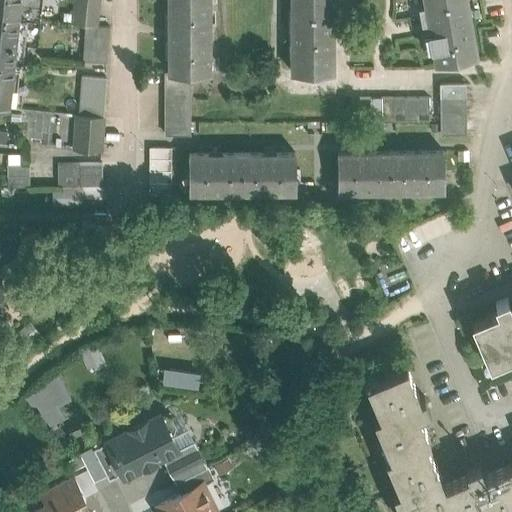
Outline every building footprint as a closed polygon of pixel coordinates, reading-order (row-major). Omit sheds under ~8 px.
[(0,0),(0,15),(27,18),(39,19),(40,0),(0,0)] [(99,0),(75,0),(73,23),(86,24),(97,25),(99,0)] [(211,73),(210,0),(170,0),(171,15),(170,15),(170,32),(171,32),(171,41),(170,41),(170,59),(171,59),(172,73),(192,73),(211,73)] [(333,0),(293,0),(294,13),(295,13),(295,31),(294,31),(293,41),(295,41),(295,58),(293,58),(293,72),(333,72),(333,0)] [(465,0),(425,0),(427,6),(424,7),(428,25),(430,24),(431,34),(429,34),(432,50),(434,50),(436,63),(476,56),(465,0)] [(27,18),(0,15),(0,61),(14,63),(22,64),(27,18)] [(97,25),(86,24),(84,61),(108,62),(110,25),(97,25)] [(14,63),(0,61),(0,105),(9,107),(14,63)] [(193,135),(192,73),(172,73),(167,73),(168,135),(193,135)] [(106,77),(82,75),(79,114),(103,116),(106,77)] [(465,133),(464,82),(440,83),(441,133),(465,133)] [(393,96),(359,96),(359,120),(393,120),(393,96)] [(429,96),(393,96),(393,120),(429,120),(429,96)] [(79,114),(77,114),(74,150),(101,152),(103,116),(79,114)] [(175,192),(175,144),(145,144),(145,192),(175,192)] [(443,151),(338,152),(338,188),(443,187),(443,151)] [(296,153),(191,155),(192,191),(208,191),(208,192),(231,191),(257,190),(257,191),(280,191),(280,190),(296,190),(296,153)] [(103,185),(103,164),(81,165),(81,186),(103,185)] [(31,187),(31,165),(9,166),(9,187),(31,187)] [(81,186),(81,165),(59,165),(60,186),(81,186)] [(106,213),(83,213),(83,246),(105,246),(106,213)] [(511,306),(511,307),(508,297),(496,302),(498,309),(472,320),(490,362),(511,353),(511,306)] [(79,350),(87,367),(104,359),(96,342),(79,350)] [(407,365),(366,382),(367,384),(368,384),(380,413),(374,416),(390,455),(426,440),(430,439),(419,412),(429,408),(424,396),(420,397),(407,365)] [(158,382),(195,383),(195,368),(158,367),(158,382)] [(31,384),(47,424),(63,417),(57,403),(67,399),(57,374),(31,384)] [(146,419),(129,427),(130,428),(106,441),(121,472),(124,476),(145,466),(145,468),(157,462),(156,460),(163,457),(179,448),(178,447),(171,433),(173,432),(175,424),(170,414),(162,411),(146,420),(146,419)] [(194,439),(178,447),(179,448),(163,457),(175,481),(207,465),(194,439)] [(511,466),(510,463),(483,474),(479,464),(467,469),(468,473),(444,483),(426,440),(390,455),(386,457),(399,488),(393,490),(402,511),(502,511),(511,508),(511,466)] [(106,441),(93,447),(109,478),(121,472),(106,441)] [(207,465),(175,481),(181,492),(202,481),(203,483),(214,477),(207,465)] [(74,473),(40,491),(46,502),(34,508),(36,511),(82,511),(76,500),(85,495),(74,473)] [(181,492),(158,504),(161,510),(161,511),(212,511),(217,510),(203,483),(202,481),(181,492)]
